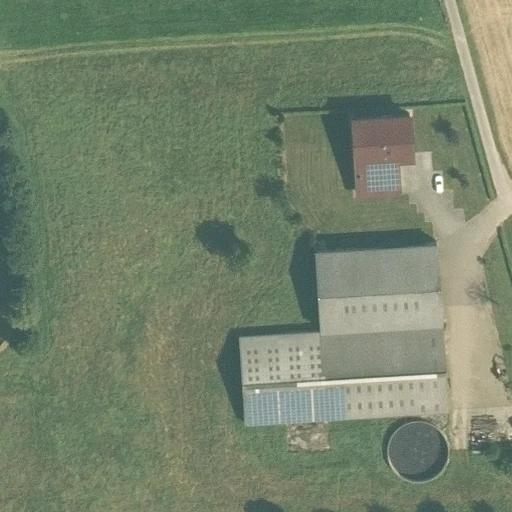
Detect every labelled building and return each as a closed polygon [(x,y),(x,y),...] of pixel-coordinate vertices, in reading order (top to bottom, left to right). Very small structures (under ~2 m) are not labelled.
[(409,114),(353,117),(356,171),(396,168),(396,155),(411,154),(409,114)] [(396,168),(356,171),(358,193),(398,190),(396,168)] [(436,242),(315,249),(320,329),(441,322),(436,242)] [(441,322),(320,329),(326,418),(447,411),(441,322)] [(320,329),(240,334),(246,423),(326,418),(320,329)] [(446,463),(448,451),(446,439),(439,429),(429,422),(417,420),(405,423),(396,429),(389,440),(387,451),(389,463),(396,473),(406,480),(418,482),(430,479),(440,473),(446,463)]
